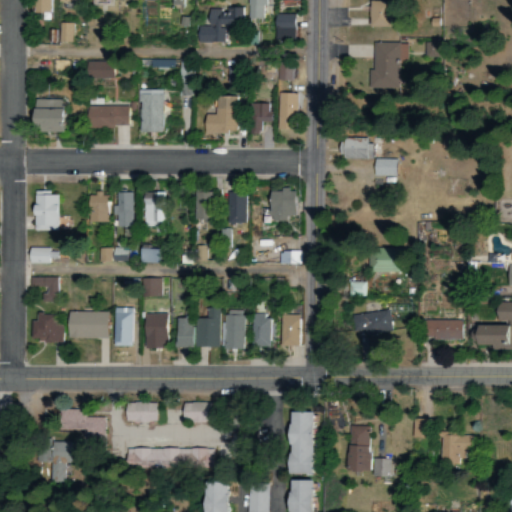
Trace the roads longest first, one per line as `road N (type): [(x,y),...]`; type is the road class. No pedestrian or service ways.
road 1 (residential): [(11,0),(11,381)]
road 2 (tertiary): [(316,378),(319,0)]
road 3 (residential): [(317,165),(0,160)]
road 4 (tertiary): [(316,378),(0,380)]
road 5 (residential): [(511,376),(316,378)]
